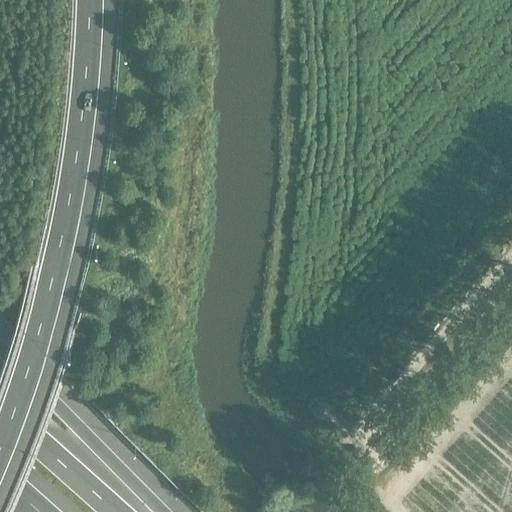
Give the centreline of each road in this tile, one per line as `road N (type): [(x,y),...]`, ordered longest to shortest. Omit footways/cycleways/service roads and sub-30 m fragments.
road 1 (motorway): [(0,446),(51,290),(74,183),(90,0)]
road 2 (motorway): [(156,511),(0,348)]
road 3 (motorway): [(121,511),(0,404)]
